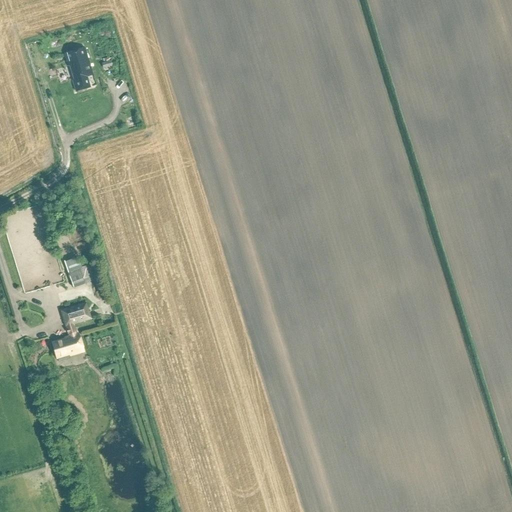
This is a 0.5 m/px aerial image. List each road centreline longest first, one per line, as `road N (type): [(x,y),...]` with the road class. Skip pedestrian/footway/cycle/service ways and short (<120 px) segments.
road 1 (track): [(0,210),(44,189),(66,164),(47,84)]
road 2 (track): [(11,287),(22,327),(32,333),(53,324),(43,304),(20,295)]
